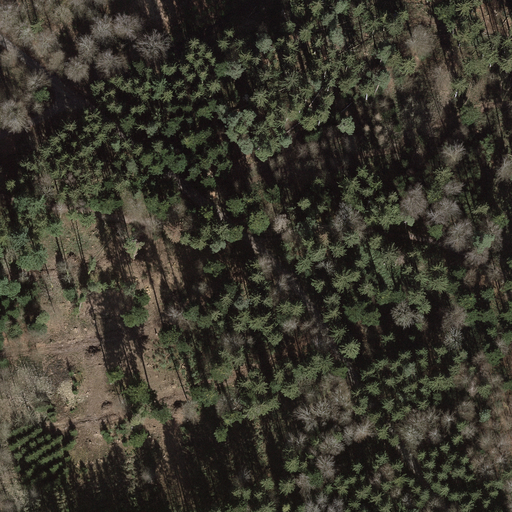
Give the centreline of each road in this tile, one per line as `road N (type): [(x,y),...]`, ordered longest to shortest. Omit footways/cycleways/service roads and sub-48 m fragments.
road 1 (track): [(78,101),(247,237),(446,511)]
road 2 (track): [(511,280),(458,251),(377,232),(247,237)]
road 3 (track): [(0,198),(53,213),(247,237)]
road 4 (track): [(268,0),(78,101)]
